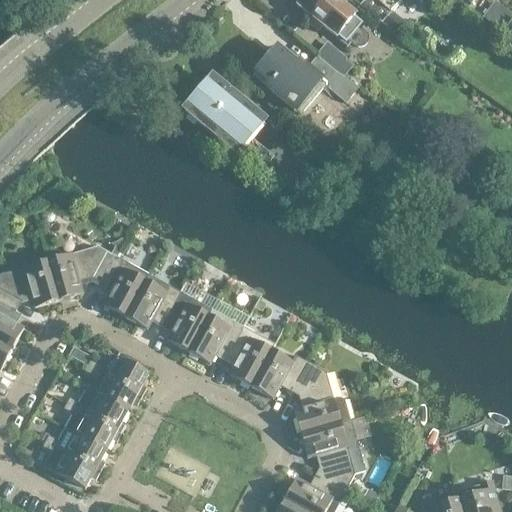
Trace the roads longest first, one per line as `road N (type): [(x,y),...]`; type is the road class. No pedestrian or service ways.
road 1 (residential): [(0,434),(65,326),(90,326),(181,378)]
road 2 (tertiary): [(0,158),(184,0)]
road 3 (residential): [(254,511),(281,451),(270,429),(181,378)]
road 4 (tertiary): [(104,0),(0,88)]
road 5 (residential): [(118,491),(181,378)]
